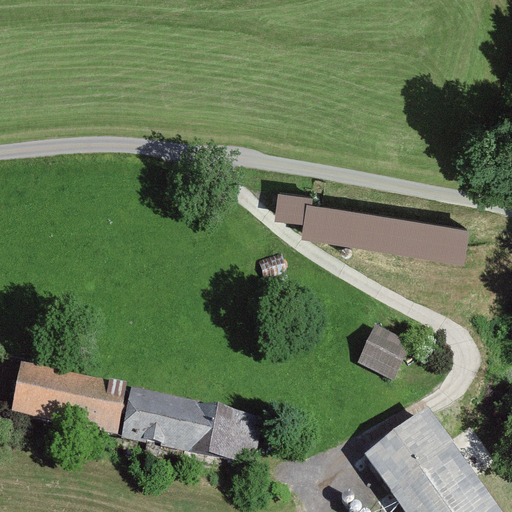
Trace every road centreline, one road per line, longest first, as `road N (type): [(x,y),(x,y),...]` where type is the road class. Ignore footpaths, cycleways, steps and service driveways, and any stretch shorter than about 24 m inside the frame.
road 1 (unclassified): [(187,152),(299,241),(457,334),(467,353),(466,376),(453,391),(328,459)]
road 2 (unclassified): [(187,152),(511,206)]
road 3 (unclassified): [(0,152),(115,144),(187,152)]
